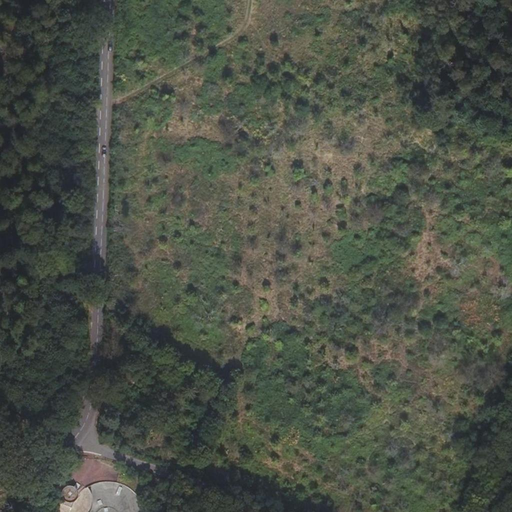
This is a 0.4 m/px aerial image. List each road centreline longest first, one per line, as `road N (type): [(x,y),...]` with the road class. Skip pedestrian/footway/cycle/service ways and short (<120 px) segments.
road 1 (tertiary): [(107,0),(92,400),(73,439)]
road 2 (unclassified): [(73,439),(288,511)]
